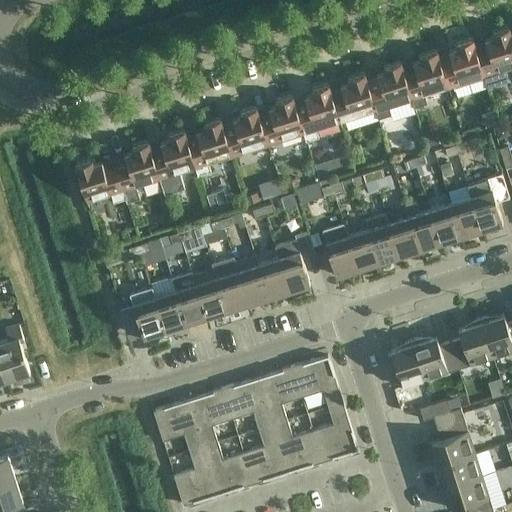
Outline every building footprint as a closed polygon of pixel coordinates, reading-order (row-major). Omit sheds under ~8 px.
[(487,45),(476,49),(485,75),(489,88),(510,81),(506,69),(511,66),(511,35),(509,26),(492,31),(494,36),(485,39),(487,45)] [(451,57),(440,60),(449,87),(485,75),(476,49),(473,37),(456,43),(458,47),(449,50),(451,57)] [(415,68),(404,72),(413,98),(412,99),(414,106),(428,102),(425,94),(449,87),(440,60),(437,49),(420,54),(422,59),(413,61),(415,68)] [(379,80),(368,83),(377,110),(376,110),(378,118),(392,113),(389,106),(412,99),(413,98),(404,72),(401,60),(384,66),(385,70),(377,73),(379,80)] [(343,91),(332,95),(341,121),(376,110),(377,110),(368,83),(365,72),(348,77),(349,82),(341,84),(343,91)] [(307,103),(296,106),(305,133),(304,133),(306,140),(320,136),(317,129),(341,121),(332,95),(329,83),(312,88),(313,93),(305,96),(307,103)] [(271,114),(260,117),(269,144),(304,133),(305,133),(296,106),(293,94),(276,100),(277,104),(269,107),(271,114)] [(235,125),(224,129),(233,155),(269,144),(260,117),(257,106),(240,111),(241,116),(233,119),(235,125)] [(199,137),(188,140),(197,167),(196,167),(198,175),(211,171),(209,163),(233,155),(224,129),(221,117),(204,123),(205,127),(197,130),(199,137)] [(163,148),(152,152),(161,178),(196,167),(197,167),(188,140),(185,129),(168,134),(169,139),(161,141),(163,148)] [(127,160),(116,163),(124,190),(125,190),(127,197),(126,198),(127,201),(139,197),(136,186),(161,178),(152,152),(149,140),(132,145),(133,150),(125,153),(127,160)] [(465,141),(455,144),(458,152),(467,149),(465,141)] [(458,152),(455,144),(445,147),(448,155),(458,152)] [(500,147),(503,157),(511,155),(508,145),(500,147)] [(423,154),(414,157),(416,165),(426,162),(423,154)] [(511,156),(511,155),(503,157),(506,167),(511,165),(511,156)] [(416,165),(414,157),(404,160),(406,168),(416,165)] [(124,190),(116,163),(104,167),(102,160),(94,163),(92,158),(75,163),(87,202),(112,194),(114,202),(126,198),(127,197),(125,190),(124,190)] [(382,167),(373,170),(375,178),(385,175),(382,167)] [(375,178),(373,170),(363,173),(365,181),(375,178)] [(468,184),(471,195),(482,228),(503,221),(496,200),(509,196),(501,172),(486,177),(487,178),(468,184)] [(341,180),(331,183),(334,191),(344,188),(341,180)] [(334,191),(331,183),(322,186),(324,194),(334,191)] [(272,202),(275,210),(296,204),(293,194),(272,201),(272,202)] [(471,195),(451,202),(461,235),(482,228),(471,195)] [(406,203),(409,215),(420,248),(440,241),(430,208),(420,211),(416,200),(406,203)] [(272,202),(262,205),(265,213),(275,210),(272,202)] [(451,202),(430,208),(440,241),(461,235),(451,202)] [(265,213),(262,205),(253,208),(255,216),(265,213)] [(365,218),(368,228),(379,261),(399,254),(389,221),(386,211),(365,218)] [(231,215),(221,218),(224,226),(234,223),(231,215)] [(409,215),(389,221),(399,254),(420,248),(409,215)] [(221,218),(211,221),(214,229),(224,226),(221,218)] [(348,234),(344,223),(322,230),(336,274),(358,267),(348,234)] [(190,228),(180,231),(183,239),(193,236),(190,228)] [(368,228),(348,234),(358,267),(379,261),(368,228)] [(183,239),(180,231),(170,234),(173,242),(183,239)] [(308,231),(295,235),(296,238),(297,238),(304,262),(316,258),(308,231)] [(275,245),(278,256),(279,256),(289,289),(311,282),(304,262),(297,238),(296,238),(275,245)] [(149,241),(139,244),(142,252),(151,249),(149,241)] [(142,252),(139,244),(129,247),(132,255),(142,252)] [(235,261),(248,302),(268,296),(258,263),(255,254),(235,261)] [(279,256),(278,256),(258,263),(268,296),(289,289),(279,256)] [(213,263),(214,267),(227,309),(248,302),(235,261),(233,257),(213,263)] [(194,274),(196,282),(207,315),(227,309),(214,267),(194,274)] [(196,282),(176,289),(186,322),(207,315),(196,282)] [(165,328),(155,295),(152,286),(131,292),(144,335),(165,328)] [(176,289),(155,295),(165,328),(186,322),(176,289)] [(485,316),(480,317),(493,357),(511,350),(511,320),(507,322),(504,313),(491,317),(488,316),(485,316)] [(462,336),(450,340),(459,368),(493,357),(480,317),(476,319),(473,321),(471,323),(459,327),(462,336)] [(9,338),(0,341),(0,358),(6,379),(30,371),(21,340),(24,339),(19,323),(5,327),(9,338)] [(417,337),(413,338),(425,378),(459,368),(450,340),(439,344),(436,334),(424,339),(421,338),(417,337)] [(425,378),(413,338),(408,340),(404,344),(391,349),(403,386),(425,378)] [(328,354),(293,365),(303,395),(322,389),(327,406),(343,401),(328,354)] [(293,365),(258,376),(273,423),(287,418),(282,402),(303,395),(293,365)] [(258,376),(224,387),(233,417),(254,411),(259,427),(273,423),(258,376)] [(224,387),(189,398),(204,445),(218,440),(213,423),(233,417),(224,387)] [(184,432),(190,449),(204,445),(189,398),(154,409),(163,439),(184,432)] [(424,419),(434,416),(451,410),(451,409),(447,398),(420,407),(424,419)] [(358,448),(343,401),(327,406),(333,422),(313,429),(323,459),(358,448)] [(434,416),(437,427),(464,418),(461,406),(451,409),(451,410),(434,416)] [(287,418),(273,423),(288,470),(323,459),(313,429),(293,435),(287,418)] [(464,418),(437,427),(440,438),(428,442),(429,444),(430,447),(432,450),(435,452),(439,463),(475,452),(464,418)] [(264,444),(244,451),(253,481),(288,470),(273,423),(259,427),(264,444)] [(218,440),(204,445),(219,492),(253,481),(244,451),(223,457),(218,440)] [(204,445),(190,449),(195,466),(174,473),(183,503),(219,492),(204,445)] [(441,482),(442,486),(482,474),(475,452),(439,463),(442,475),(441,478),(441,482)] [(0,482),(15,478),(8,454),(0,456),(0,482)] [(462,505),(464,511),(478,511),(493,507),(482,474),(442,486),(444,491),(446,493),(449,495),(453,508),(462,505)] [(0,511),(3,511),(2,508),(23,501),(15,478),(0,482),(0,511)]
